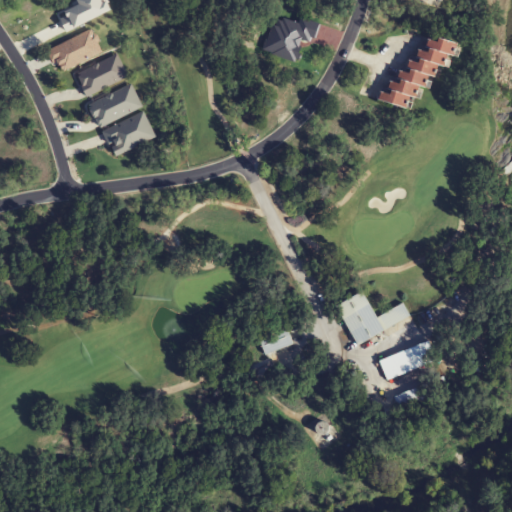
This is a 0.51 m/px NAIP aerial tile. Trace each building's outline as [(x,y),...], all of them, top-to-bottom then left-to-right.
[(458,43),(428,35),(424,51),(415,48),(408,72),(396,69),(390,93),(381,91),(378,101),(407,109),(410,97),(418,99),(421,87),(426,88),(429,76),(437,78),(441,66),(445,67),(448,54),(455,56),(458,43)] [(86,97),(128,79),(117,54),(75,73),(86,97)] [(100,126),(142,109),(132,85),(90,103),(100,126)] [(156,138),(143,112),(102,132),(115,157),(156,138)] [(355,345),(410,319),(403,304),(375,317),(363,292),(336,305),(355,345)] [(293,344),(286,326),(257,337),(264,355),(293,344)] [(378,360),(386,380),(437,362),(429,341),(378,360)] [(395,397),(399,408),(427,397),(423,386),(395,397)]
